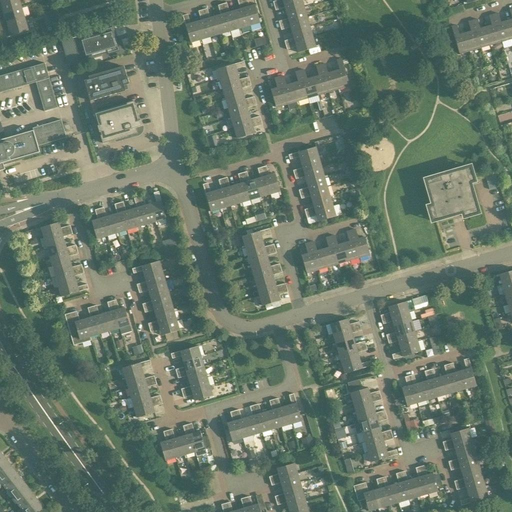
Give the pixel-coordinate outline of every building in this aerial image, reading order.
[(3,0),(0,1),(0,6),(2,6),(4,12),(21,7),(18,0),(3,0)] [(250,26),(241,0),(238,0),(237,0),(240,10),(235,11),(240,29),(250,26)] [(241,0),(250,26),(260,23),(255,5),(249,7),(246,0),(241,0)] [(286,14),(304,8),(301,0),(296,0),(274,6),(275,11),(285,8),(286,14)] [(240,29),(235,11),(229,13),(227,3),(222,5),(230,32),(240,29)] [(230,32),(222,5),(218,6),(220,15),(215,17),(220,35),(230,32)] [(21,7),(4,12),(6,20),(0,21),(0,26),(28,18),(28,16),(24,17),(21,7)] [(304,8),(286,14),(288,19),(278,22),(280,26),(307,18),(304,8)] [(220,35),(215,17),(210,18),(207,9),(203,10),(210,37),(220,35)] [(210,37),(203,10),(198,12),(201,21),(195,22),(201,40),(210,37)] [(511,39),(507,21),(500,23),(498,13),(493,15),(501,42),(511,39)] [(183,16),(185,25),(190,43),(201,40),(195,22),(190,24),(187,15),(183,16)] [(486,27),(491,45),(501,42),(493,15),(489,16),(491,26),(486,27)] [(28,31),(25,21),(29,20),(28,18),(0,26),(0,31),(9,29),(11,36),(28,31)] [(292,33),(310,28),(307,18),(280,26),(281,30),(290,28),(292,33)] [(491,45),(486,27),(480,29),(477,20),(473,21),(481,48),(491,45)] [(465,33),(470,51),(481,48),(473,21),(468,22),(471,32),(465,33)] [(451,27),(454,36),(459,54),(470,51),(465,33),(459,35),(456,26),(451,27)] [(116,49),(113,38),(115,37),(112,27),(104,29),(105,33),(85,39),(84,35),(62,41),(69,66),(88,61),(87,58),(116,49)] [(310,28),(292,33),(293,39),(284,41),(285,46),(313,38),(310,28)] [(265,44),(263,37),(254,40),(256,47),(265,44)] [(298,53),(308,50),(310,55),(320,52),(318,47),(319,47),(318,45),(315,46),(313,38),(285,46),(287,50),(296,47),(298,53)] [(336,61),(339,70),(333,72),(338,90),(349,87),(341,59),(336,61)] [(244,61),(234,64),(216,69),(219,80),(237,75),(236,69),(245,66),(244,61)] [(38,146),(66,138),(61,119),(33,128),(33,130),(0,139),(0,121),(1,121),(0,119),(0,93),(36,83),(44,111),(58,107),(45,63),(0,76),(0,162),(2,162),(2,163),(9,161),(40,152),(38,146)] [(338,90),(333,72),(327,74),(325,64),(320,65),(328,93),(338,90)] [(313,78),(318,96),(328,93),(320,65),(316,67),(319,76),(313,78)] [(89,77),(89,79),(84,81),(90,102),(130,90),(124,67),(89,77)] [(318,96),(313,78),(307,80),(304,70),(299,71),(307,99),(318,96)] [(292,84),(297,102),(307,99),(299,71),(295,73),(298,82),(292,84)] [(222,90),(250,82),(248,77),(239,80),(237,75),(219,80),(222,90)] [(297,102),(292,84),(286,86),(283,76),(279,78),(287,105),(297,102)] [(287,105),(279,78),(274,79),(277,88),(271,90),(276,108),(287,105)] [(225,99),(243,94),(241,89),(251,86),(250,82),(222,90),(225,99)] [(193,94),(200,92),(199,86),(191,88),(193,94)] [(228,109),(255,101),(254,97),(245,100),(243,94),(225,99),(228,109)] [(231,119),(249,114),(247,108),(257,105),(255,101),(228,109),(231,119)] [(94,114),(103,144),(115,141),(115,140),(137,134),(136,129),(141,127),(134,102),(94,114)] [(234,129),(261,121),(260,116),(250,119),(249,114),(231,119),(234,129)] [(261,121),(234,129),(237,139),(255,133),(253,128),(262,125),(261,121)] [(290,160),(299,157),(301,162),(319,157),(316,147),(288,155),(290,160)] [(319,157),(301,162),(303,168),(293,171),(294,175),(322,167),(319,157)] [(275,174),(269,176),(266,166),(262,167),(270,194),(280,191),(275,174)] [(432,205),(427,206),(432,221),(462,212),(463,217),(479,213),(470,182),(474,181),(470,166),(425,179),(432,205)] [(270,194),(262,167),(257,168),(260,178),(255,180),(260,197),(270,194)] [(322,167),(294,175),(296,179),(305,177),(307,182),(324,177),(322,167)] [(260,197),(255,180),(249,181),(247,171),(242,173),(250,200),(260,197)] [(250,200),(242,173),(238,174),(241,184),(235,185),(240,203),(250,200)] [(486,178),(489,190),(499,187),(495,175),(486,178)] [(240,203),(235,185),(230,187),(227,177),(223,179),(231,206),(240,203)] [(324,177),(307,182),(308,187),(299,190),(300,195),(327,187),(324,177)] [(231,206),(223,179),(218,180),(221,189),(216,191),(221,208),(231,206)] [(203,184),(206,194),(211,211),(221,208),(216,191),(210,192),(208,183),(203,184)] [(327,187),(300,195),(301,199),(311,196),(312,202),(330,196),(327,187)] [(154,192),(156,202),(151,204),(156,222),(166,219),(158,191),(154,192)] [(138,197),(146,224),(156,222),(151,204),(146,205),(143,196),(138,197)] [(330,196),(312,202),(314,207),(304,210),(306,214),(333,206),(330,196)] [(131,209),(137,227),(146,224),(138,197),(134,198),(137,208),(131,209)] [(354,212),(362,210),(359,200),(351,202),(354,212)] [(119,203),(127,230),(137,227),(131,209),(126,211),(123,201),(119,203)] [(112,215),(117,233),(127,230),(119,203),(114,204),(117,213),(112,215)] [(333,206),(306,214),(307,219),(317,216),(318,222),(336,217),(333,206)] [(99,208),(107,236),(117,233),(112,215),(106,217),(104,207),(99,208)] [(107,236),(99,208),(95,210),(97,219),(92,221),(97,239),(107,236)] [(257,221),(266,217),(264,213),(255,216),(257,221)] [(70,225),(61,228),(59,222),(41,227),(44,238),(71,230),(70,225)] [(269,228),(259,231),(242,236),(245,247),(263,241),(261,236),(270,233),(269,228)] [(71,230),(44,238),(47,248),(65,242),(63,237),(73,234),(71,230)] [(351,231),(359,258),(370,255),(365,237),(358,239),(355,230),(351,231)] [(359,258),(351,231),(346,232),(349,242),(343,244),(348,261),(359,258)] [(348,261),(343,244),(337,245),(335,236),(330,237),(338,264),(348,261)] [(338,264),(330,237),(326,238),(328,248),(323,250),(328,267),(338,264)] [(248,256),(275,248),(274,244),(264,247),(263,241),(245,247),(248,256)] [(328,267),(323,250),(317,251),(314,241),(309,243),(317,270),(328,267)] [(76,245),(66,248),(65,242),(47,248),(50,257),(77,249),(76,245)] [(317,270),(309,243),(305,244),(308,254),(301,256),(306,273),(317,270)] [(251,266),(268,261),(267,256),(276,253),(275,248),(248,256),(251,266)] [(77,249),(50,257),(53,267),(70,262),(69,257),(79,254),(77,249)] [(133,274),(143,271),(144,276),(162,271),(159,261),(132,269),(133,274)] [(253,276),(281,268),(279,264),(270,266),(268,261),(251,266),(253,276)] [(82,265),(72,267),(70,262),(53,267),(55,277),(83,269),(82,265)] [(256,286),(274,281),(272,275),(282,273),(281,268),(253,276),(256,286)] [(55,277),(58,287),(76,282),(75,276),(84,273),(83,269),(55,277)] [(511,270),(499,275),(502,285),(511,281),(511,270)] [(162,271),(144,276),(146,282),(136,284),(138,289),(165,281),(162,271)] [(165,281),(138,289),(139,293),(149,290),(150,296),(168,291),(165,281)] [(259,296),(286,288),(285,283),(276,286),(274,281),(256,286),(259,296)] [(505,295),(511,292),(511,281),(502,285),(505,295)] [(87,284),(78,287),(76,282),(58,287),(61,297),(89,289),(87,284)] [(286,288),(259,296),(262,306),(280,301),(278,295),(288,292),(286,288)] [(168,291),(150,296),(152,301),(142,304),(143,308),(171,300),(168,291)] [(425,295),(412,298),(415,309),(428,305),(425,295)] [(112,301),(119,328),(121,334),(131,331),(125,308),(119,309),(116,300),(112,301)] [(171,300),(143,308),(145,313),(154,310),(156,315),(174,310),(171,300)] [(119,328),(112,301),(107,302),(110,312),(104,313),(109,331),(119,328)] [(381,320),(408,312),(405,301),(388,307),(389,313),(380,315),(381,320)] [(96,305),(92,307),(100,334),(109,331),(104,313),(99,315),(96,305)] [(90,317),(85,319),(91,340),(90,337),(100,334),(92,307),(88,308),(90,317)] [(426,317),(434,314),(433,308),(425,311),(426,317)] [(174,310),(156,315),(157,321),(148,323),(149,328),(176,320),(174,310)] [(80,321),(77,311),(66,314),(65,314),(73,345),(91,340),(85,319),(80,321)] [(408,312),(381,320),(383,324),(392,321),(393,327),(411,322),(408,312)] [(430,317),(432,326),(438,324),(436,316),(430,317)] [(333,334),(360,326),(358,322),(349,324),(347,319),(330,324),(333,334)] [(162,336),(166,334),(168,342),(188,336),(188,334),(181,336),(176,320),(149,328),(151,332),(160,330),(162,336)] [(411,322),(393,327),(395,332),(386,335),(387,339),(414,331),(411,322)] [(335,344),(353,339),(352,333),(361,331),(360,326),(333,334),(335,344)] [(502,326),(495,328),(497,336),(504,334),(502,326)] [(309,341),(323,337),(322,334),(313,337),(311,329),(306,331),(309,341)] [(414,331),(387,339),(388,344),(398,341),(399,346),(417,341),(414,331)] [(435,337),(429,339),(433,356),(440,354),(435,337)] [(338,354),(365,346),(364,341),(355,344),(353,339),(335,344),(338,354)] [(123,346),(122,340),(115,342),(117,348),(123,346)] [(393,359),(402,357),(420,352),(417,341),(399,346),(401,352),(391,355),(393,359)] [(142,353),(140,345),(133,347),(136,355),(142,353)] [(172,359),(181,356),(183,361),(201,356),(198,346),(171,353),(172,359)] [(341,363),(359,358),(357,353),(367,350),(365,346),(338,354),(341,363)] [(148,357),(147,352),(129,357),(130,362),(137,360),(148,357)] [(201,356),(183,361),(185,366),(175,369),(176,374),(204,366),(201,356)] [(370,361),(360,364),(359,358),(341,363),(344,374),(371,366),(370,361)] [(463,360),(466,369),(460,371),(466,389),(476,386),(468,359),(463,360)] [(151,365),(149,360),(122,368),(125,378),(143,373),(141,367),(151,365)] [(452,363),(448,364),(456,392),(466,389),(460,371),(455,373),(452,363)] [(443,366),(446,375),(441,377),(446,394),(456,392),(448,364),(443,366)] [(204,366),(176,374),(178,378),(187,376),(189,381),(206,376),(204,366)] [(433,369),(428,370),(436,397),(446,394),(441,377),(435,378),(433,369)] [(424,371),(427,381),(421,383),(426,400),(436,397),(428,370),(424,371)] [(143,373),(125,378),(128,388),(155,380),(154,375),(144,378),(143,373)] [(413,375),(409,376),(417,403),(426,400),(421,383),(416,384),(413,375)] [(206,376),(189,381),(190,386),(181,389),(182,393),(209,385),(206,376)] [(404,377),(407,387),(401,388),(406,406),(417,403),(409,376),(404,377)] [(157,384),(155,380),(128,388),(131,398),(149,393),(147,387),(157,384)] [(361,386),(359,380),(347,383),(349,390),(361,386)] [(209,385),(182,393),(183,398),(193,395),(194,401),(212,396),(209,385)] [(379,391),(369,394),(367,388),(350,393),(353,403),(380,395),(379,391)] [(149,393),(131,398),(134,408),(161,400),(160,395),(150,398),(149,393)] [(288,395),(291,405),(286,406),(291,424),(301,421),(293,394),(288,395)] [(353,403),(356,413),(373,408),(372,403),(381,400),(380,395),(353,403)] [(278,398),(273,400),(281,427),(291,424),(286,406),(280,408),(278,398)] [(162,404),(161,400),(134,408),(137,418),(154,413),(153,407),(162,404)] [(269,401),(271,410),(266,412),(271,430),(281,427),(273,400),(269,401)] [(258,404),(254,405),(262,432),(271,430),(266,412),(261,413),(258,404)] [(249,407),(252,416),(247,418),(252,435),(262,432),(254,405),(249,407)] [(384,411),(375,414),(373,408),(356,413),(359,423),(386,415),(384,411)] [(238,410),(234,411),(242,438),(252,435),(247,418),(241,419),(238,410)] [(230,412),(232,422),(226,423),(232,441),(242,438),(234,411),(230,412)] [(386,415),(359,423),(361,431),(357,432),(358,434),(379,428),(377,422),(387,420),(386,415)] [(492,418),(484,420),(486,427),(494,425),(492,418)] [(411,429),(419,426),(417,419),(409,421),(411,429)] [(191,423),(187,425),(195,452),(205,449),(200,432),(194,433),(191,423)] [(183,426),(185,436),(180,437),(185,455),(195,452),(187,425),(183,426)] [(347,436),(344,428),(335,431),(336,437),(337,439),(347,436)] [(390,430),(381,433),(379,428),(358,434),(358,436),(362,435),(364,443),(391,435),(390,430)] [(172,429),(167,430),(175,458),(185,455),(180,437),(175,439),(172,429)] [(450,434),(451,439),(442,442),(443,447),(470,439),(467,429),(450,434)] [(163,432),(166,441),(160,443),(165,461),(175,458),(167,430),(163,432)] [(202,437),(205,449),(210,447),(207,435),(202,437)] [(391,435),(364,443),(367,453),(385,447),(383,442),(393,439),(391,435)] [(313,445),(310,436),(300,439),(303,448),(313,445)] [(470,439),(443,447),(444,451),(454,448),(456,454),(473,449),(470,439)] [(290,451),(297,449),(295,441),(288,444),(290,451)] [(396,450),(386,453),(385,447),(367,453),(370,463),(397,455),(396,450)] [(448,462),(449,466),(476,458),(473,449),(456,454),(457,459),(448,462)] [(254,450),(247,452),(249,459),(256,458),(254,450)] [(0,474),(11,466),(3,456),(0,458),(0,474)] [(476,458),(449,466),(450,471),(460,468),(461,474),(479,468),(476,458)] [(269,477),(270,481),(297,474),(294,463),(277,468),(278,474),(269,477)] [(0,481),(5,487),(19,476),(11,466),(0,474),(0,481)] [(424,466),(419,467),(427,494),(438,491),(432,473),(427,475),(424,466)] [(412,479),(418,497),(427,494),(419,467),(415,468),(418,478),(412,479)] [(453,481),(455,486),(482,478),(479,468),(461,474),(463,479),(453,481)] [(400,473),(403,482),(408,500),(418,497),(412,479),(407,481),(404,471),(400,473)] [(408,500),(403,482),(400,473),(395,474),(398,483),(393,485),(398,503),(408,500)] [(297,474),(270,481),(271,486),(281,483),(282,488),(300,483),(297,474)] [(13,497),(27,486),(19,476),(5,487),(13,497)] [(385,477),(380,478),(388,506),(398,503),(393,485),(387,487),(385,477)] [(388,506),(380,478),(376,480),(378,489),(373,491),(378,509),(388,506)] [(482,478),(455,486),(456,490),(465,488),(467,493),(485,488),(482,478)] [(274,497),(276,501),(303,493),(300,483),(282,488),(284,494),(274,497)] [(357,502),(365,500),(368,511),(378,509),(373,491),(368,492),(365,483),(353,486),(357,502)] [(20,507),(34,496),(27,486),(13,497),(20,507)] [(461,506),(470,503),(488,498),(485,488),(467,493),(469,498),(459,501),(461,506)] [(303,493),(276,501),(277,505),(287,502),(288,508),(305,503),(303,493)] [(34,496),(20,507),(23,511),(35,511),(42,507),(34,496)] [(249,496),(245,498),(249,511),(260,511),(258,504),(252,506),(249,496)] [(240,499),(243,509),(238,510),(238,511),(249,511),(245,498),(240,499)] [(230,502),(225,503),(227,511),(238,511),(238,510),(232,511),(230,502)] [(308,511),(305,503),(288,508),(289,511),(308,511)]
